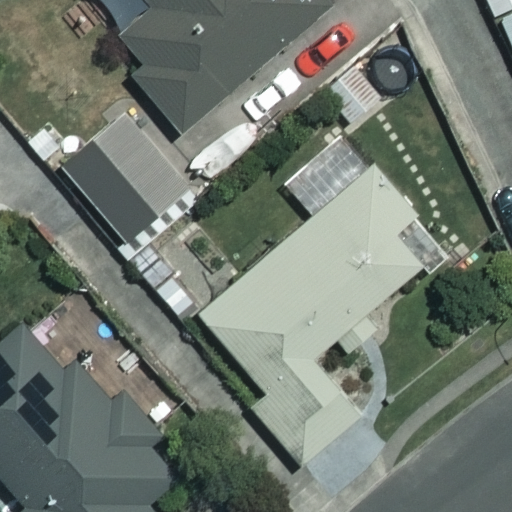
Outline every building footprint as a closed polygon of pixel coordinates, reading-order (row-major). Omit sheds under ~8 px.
[(135,64),(121,75),(167,134),(332,4),(329,0),(140,0),(144,4),(95,43),(110,62),(125,50),(135,64)] [(511,0),(486,0),(496,19),(511,11),(511,0)] [(511,11),(496,19),(511,50),(511,11)] [(181,186),(154,149),(90,196),(116,233),(181,186)] [(392,228),(410,214),(370,166),(195,309),(261,388),(248,399),(298,460),(371,400),(335,355),(369,327),(356,312),(419,260),(392,228)] [(150,437),(162,427),(126,384),(113,394),(79,353),(61,369),(20,320),(0,337),(0,466),(26,498),(16,506),(21,511),(152,511),(153,511),(141,497),(176,468),(150,437)]
